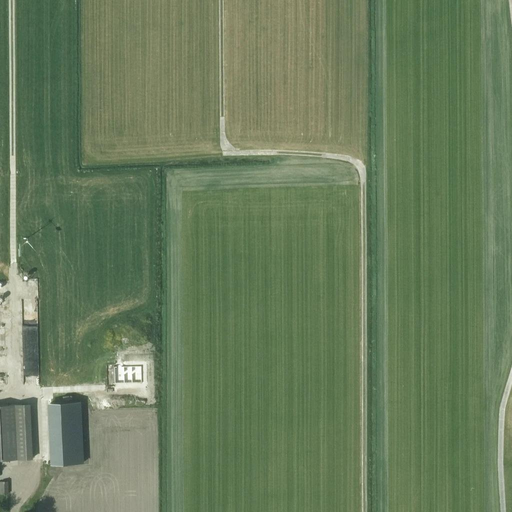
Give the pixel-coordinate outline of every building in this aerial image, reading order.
[(116,366),(114,366),(114,384),(142,383),(141,365),(122,365),(122,364),(116,364),(116,366)] [(26,374),(26,383),(41,383),(41,367),(39,367),(39,370),(28,371),(28,374),(26,374)] [(48,404),(50,443),(80,442),(78,402),(48,404)] [(0,459),(32,459),(30,405),(0,405),(0,459)] [(80,442),(50,443),(51,463),(80,462),(80,442)]
